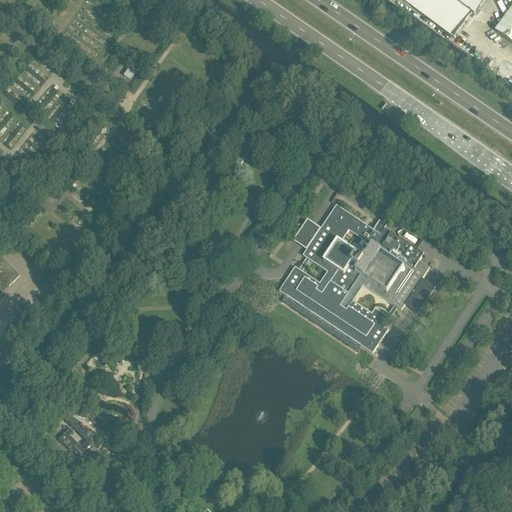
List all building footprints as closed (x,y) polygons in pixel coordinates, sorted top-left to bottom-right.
[(400,0),(453,39),(471,14),(475,14),(485,0),(400,0)] [(511,9),(495,32),(511,44),(511,9)] [(123,77),(130,82),(130,81),(129,81),(135,73),(136,73),(129,68),(129,69),(124,77),(123,77)] [(318,237),(315,242),(309,250),(308,249),(303,257),(307,260),(299,271),(295,269),(279,293),(286,297),(361,347),(373,355),(388,331),(385,329),(397,310),(401,313),(406,304),(405,303),(410,295),(420,281),(421,282),(430,270),(419,263),(424,256),(385,230),(384,230),(380,237),(359,222),(352,218),(344,212),(336,207),(320,232),(321,232),(318,237)] [(0,289),(5,285),(8,288),(19,277),(11,270),(5,263),(0,258),(0,289)] [(83,447),(87,450),(97,440),(87,430),(84,433),(63,413),(60,416),(87,443),(83,447)] [(96,465),(69,438),(72,434),(69,431),(59,440),(69,450),(72,447),(92,468),(96,465)]
